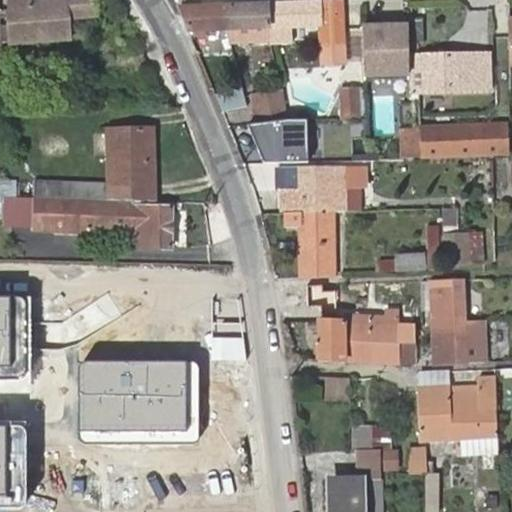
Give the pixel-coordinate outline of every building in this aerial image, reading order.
[(40,0),(28,1),(27,0),(8,0),(10,45),(70,40),(69,19),(67,0),(40,0)] [(95,0),(67,0),(69,19),(97,17),(95,0)] [(342,3),(269,6),(270,27),(322,26),(323,63),(343,62),(342,3)] [(269,6),(227,7),(228,29),(270,28),(270,27),(269,6)] [(227,7),(179,9),(188,30),(228,29),(227,7)] [(408,75),(408,57),(408,27),(363,28),(364,58),(364,76),(408,75)] [(228,29),(228,43),(270,42),(270,28),(228,29)] [(408,75),(408,91),(487,88),(486,55),(408,57),(408,75)] [(365,90),(340,90),(341,116),(365,116),(365,90)] [(243,93),(214,93),(221,110),(244,109),(243,93)] [(281,93),(254,97),(257,121),(284,117),(281,93)] [(307,161),(306,119),(284,119),(257,123),(257,139),(262,139),(262,144),(257,148),(263,162),(307,161)] [(449,126),(450,152),(507,151),(507,124),(449,126)] [(74,182),(34,181),(33,198),(63,198),(92,199),(153,201),(150,128),(105,129),(105,181),(74,182)] [(332,211),(360,210),(359,190),(359,187),(357,185),(355,185),(343,185),(343,166),(274,168),(275,188),(281,188),(281,213),(284,213),(298,212),(332,211)] [(91,226),(92,199),(63,198),(64,201),(63,226),(91,226)] [(153,204),(153,201),(92,199),(91,226),(129,228),(129,240),(149,240),(149,247),(170,247),(171,205),(153,204)] [(63,226),(64,201),(53,201),(53,225),(63,226)] [(460,204),(444,205),(447,266),(488,263),(487,233),(461,235),(460,204)] [(335,276),(332,211),(298,212),(284,213),(284,226),(297,226),(299,278),(335,276)] [(396,255),(397,273),(428,271),(427,254),(396,255)] [(321,298),(332,297),(330,282),(283,289),(288,320),(323,315),(321,298)] [(434,322),(463,321),(462,283),(432,283),(434,322)] [(0,380),(20,380),(25,376),(27,371),(27,335),(27,308),(24,300),(16,299),(0,298),(0,380)] [(343,323),(343,360),(397,362),(398,344),(399,324),(399,312),(389,312),(389,319),(343,318),(343,323)] [(434,322),(436,363),(465,364),(463,321),(434,322)] [(317,329),(316,358),(343,360),(343,323),(317,322),(317,329)] [(398,344),(416,345),(416,325),(399,324),(398,344)] [(398,344),(397,362),(415,364),(416,345),(398,344)] [(80,366),(77,370),(78,434),(82,445),(193,445),(198,442),(201,369),(196,362),(85,362),(80,366)] [(345,376),(321,375),(322,388),(323,393),(325,396),(329,399),(333,401),(339,402),(343,400),(346,397),(345,376)] [(496,437),(495,378),(480,378),(480,392),(450,392),(451,387),(440,388),(416,388),(418,439),(496,437)] [(428,446),(409,446),(409,475),(428,475),(428,446)] [(355,449),(355,476),(380,475),(383,474),(382,449),(355,449)] [(430,462),(431,475),(439,474),(438,461),(430,462)] [(439,474),(431,475),(430,511),(442,511),(442,474),(439,474)] [(332,511),(381,511),(380,475),(355,476),(331,477),(332,492),(332,511)] [(323,511),(332,511),(332,492),(324,492),(323,511)]
